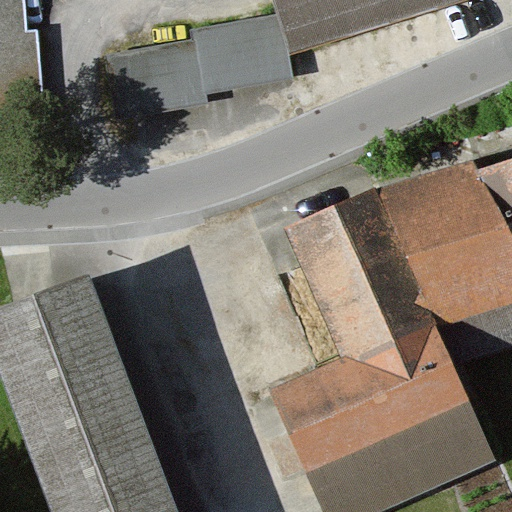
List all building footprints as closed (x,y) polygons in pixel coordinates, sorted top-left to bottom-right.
[(28,0),(0,0),(0,39),(31,38),(28,0)] [(405,0),(288,0),(299,33),(405,0)] [(187,22),(190,35),(199,87),(284,71),(271,6),(187,22)] [(190,35),(105,53),(118,115),(204,97),(199,87),(190,35)] [(41,38),(31,38),(0,39),(0,133),(46,130),(41,38)] [(511,237),(485,161),(394,194),(442,327),(511,302),(511,237)] [(394,194),(296,230),(351,357),(286,385),(340,511),(385,511),(504,461),(442,327),(394,194)] [(167,511),(92,302),(0,334),(0,377),(48,511),(167,511)]
